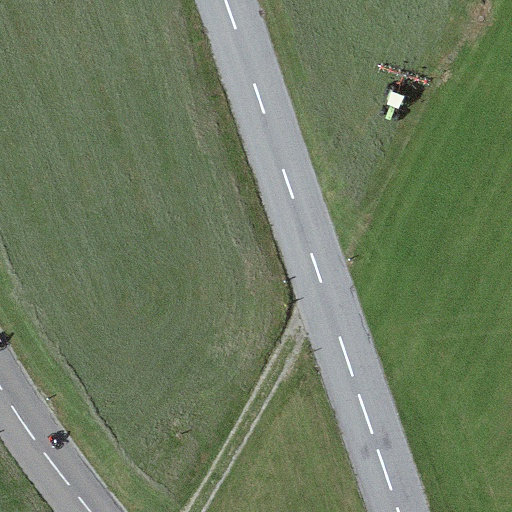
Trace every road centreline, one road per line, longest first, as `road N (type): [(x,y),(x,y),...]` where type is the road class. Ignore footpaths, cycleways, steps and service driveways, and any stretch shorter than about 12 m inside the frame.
road 1 (tertiary): [(224,0),(397,511)]
road 2 (tertiary): [(90,511),(0,384)]
